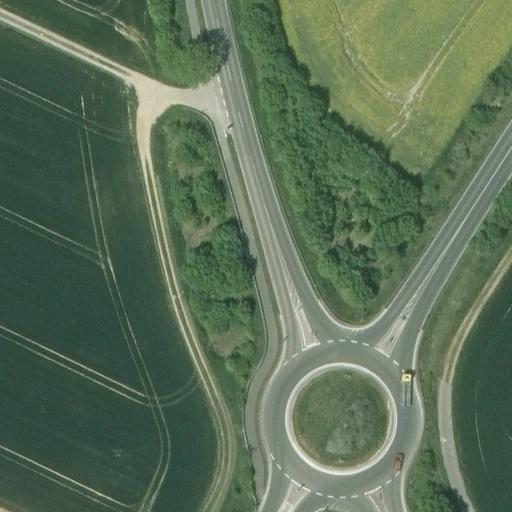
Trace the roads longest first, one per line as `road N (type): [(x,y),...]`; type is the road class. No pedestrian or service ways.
road 1 (track): [(229,511),(245,461),(178,272),(157,154),(172,106)]
road 2 (tertiary): [(330,372),(296,282),(224,0)]
road 3 (track): [(0,24),(172,106),(247,108)]
road 4 (track): [(475,511),(457,443),(460,392),(511,296)]
road 5 (primary): [(511,187),(394,379)]
road 6 (primary): [(330,372),(299,396),(289,423),(292,457),(318,490)]
road 7 (primary): [(384,496),(411,474),(423,444),(420,412),(394,379)]
